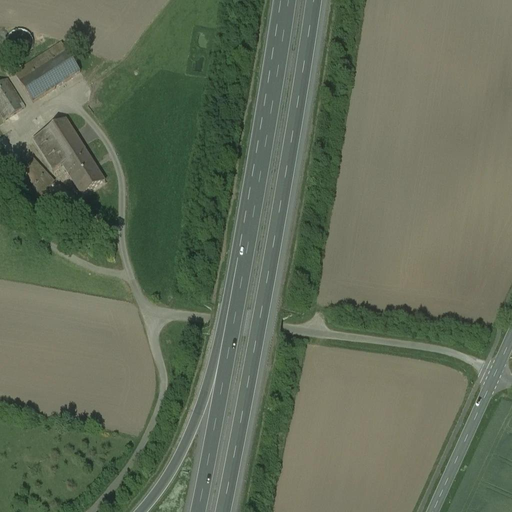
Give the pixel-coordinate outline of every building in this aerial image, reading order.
[(30,34),(25,31),(20,31),(16,32),(12,36),(10,40),(10,44),(11,48),(14,52),(17,54),(22,55),(26,54),(30,52),(33,48),(34,44),(34,42),(33,38),(30,34)] [(62,45),(15,76),(34,104),(81,74),(77,68),(62,45)] [(96,56),(77,68),(81,74),(82,77),(101,65),(96,56)] [(7,81),(0,85),(0,113),(5,122),(25,109),(7,81)] [(69,161),(86,151),(66,121),(33,143),(53,174),(63,167),(66,171),(73,167),(69,161)] [(105,183),(86,151),(69,161),(73,167),(66,171),(82,197),(105,183)] [(18,172),(40,197),(54,184),(32,159),(18,172)] [(59,188),(48,203),(64,216),(76,202),(59,188)]
